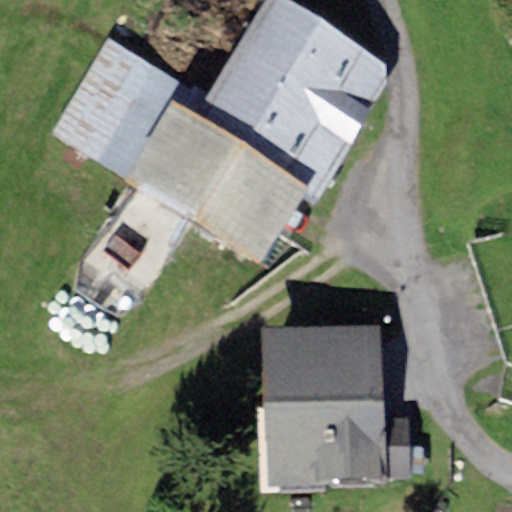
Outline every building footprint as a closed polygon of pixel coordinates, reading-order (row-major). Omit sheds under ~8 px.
[(287,0),(266,0),(195,116),(310,187),(319,192),(397,67),(287,0)] [(51,135),(122,177),(168,100),(178,83),(107,41),(51,135)] [(195,116),(168,100),(122,177),(263,264),(310,187),(195,116)] [(511,232),(464,245),(507,364),(499,402),(511,404),(511,232)] [(382,416),(378,325),(260,330),(267,487),(413,481),(410,415),(382,416)]
